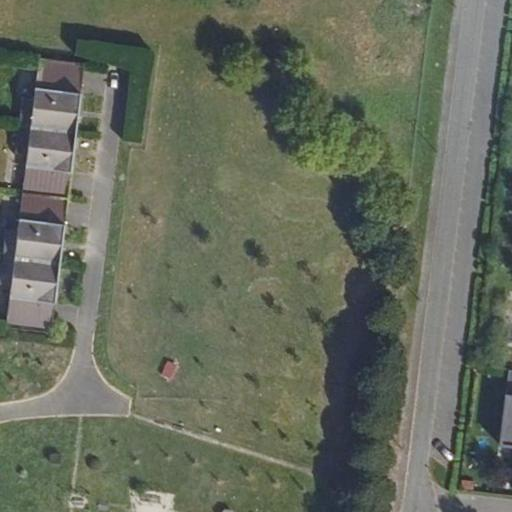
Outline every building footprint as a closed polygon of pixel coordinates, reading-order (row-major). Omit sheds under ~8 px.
[(86,65),(40,59),(38,88),(83,93),(86,65)] [(74,173),(83,93),(38,88),(37,101),(28,100),(22,154),(29,155),(28,167),(74,173)] [(22,219),(68,225),(74,173),(28,167),(26,190),(22,219)] [(15,298),(59,305),(68,225),(22,219),(21,232),(11,232),(9,258),(6,284),(16,285),(15,298)] [(57,330),(59,305),(15,298),(13,325),(57,330)] [(511,396),(506,396),(499,445),(511,447),(511,396)]
